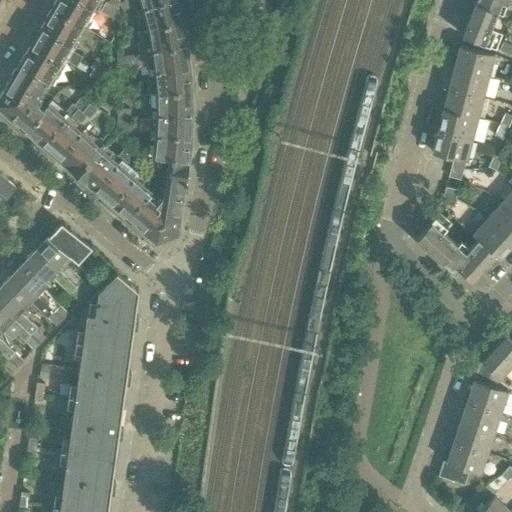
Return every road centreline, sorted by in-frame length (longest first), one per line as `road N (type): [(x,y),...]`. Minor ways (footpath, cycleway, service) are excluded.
road 1 (residential): [(474,316),(387,239),(456,0)]
road 2 (residential): [(174,283),(192,250),(211,169),(210,56),(199,0)]
road 3 (residential): [(138,511),(174,283)]
road 4 (unclassified): [(407,502),(474,316)]
road 5 (residential): [(61,194),(174,283)]
